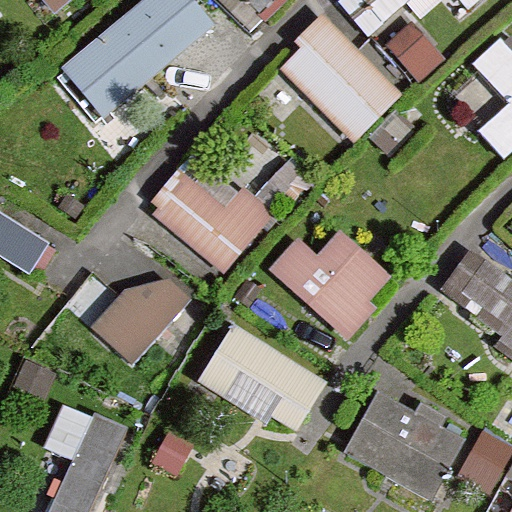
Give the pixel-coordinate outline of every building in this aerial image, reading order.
[(38,0),(48,12),(63,0),(38,0)] [(211,28),(187,0),(150,0),(57,78),(96,124),(211,28)] [(218,0),(251,34),(285,0),(218,0)] [(477,0),(343,0),(336,7),(363,38),(406,0),(446,0),(460,15),(477,0)] [(419,14),(392,33),(418,71),(445,53),(419,14)] [(394,92),(318,22),(272,71),(349,141),(394,92)] [(511,157),(511,57),(499,43),(469,72),(503,108),(475,136),(503,166),(511,157)] [(219,206),(176,173),(140,220),(213,277),(266,209),(235,185),(219,206)] [(51,249),(0,218),(0,264),(30,282),(51,249)] [(311,256),(289,238),(262,271),(341,336),(390,278),(332,230),(311,256)] [(511,285),(472,253),(438,295),(511,354),(511,285)] [(125,295),(91,332),(131,370),(190,305),(166,284),(125,295)] [(323,391),(227,336),(196,390),(292,445),(323,391)] [(455,440),(370,393),(337,452),(422,499),(455,440)] [(122,432),(57,401),(31,456),(96,486),(122,432)] [(469,454),(494,470),(511,441),(511,438),(489,423),(469,454)] [(166,436),(151,466),(180,480),(195,451),(166,436)]
